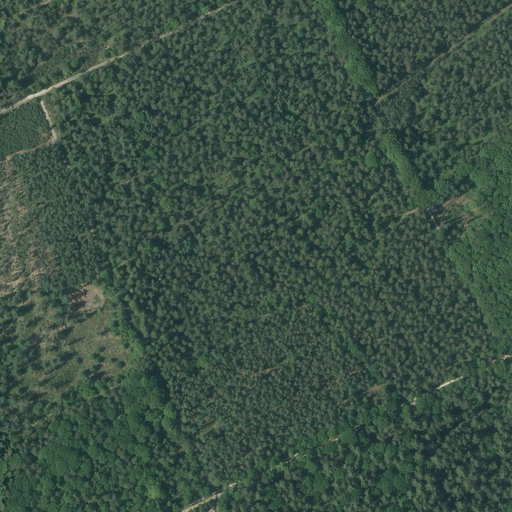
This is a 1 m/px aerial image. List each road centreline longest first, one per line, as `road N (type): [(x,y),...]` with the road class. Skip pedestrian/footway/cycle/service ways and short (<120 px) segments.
road 1 (track): [(185,511),(511,357)]
road 2 (track): [(0,113),(238,0)]
road 3 (track): [(423,205),(321,0)]
road 4 (track): [(503,356),(423,205)]
road 5 (track): [(511,4),(373,102)]
